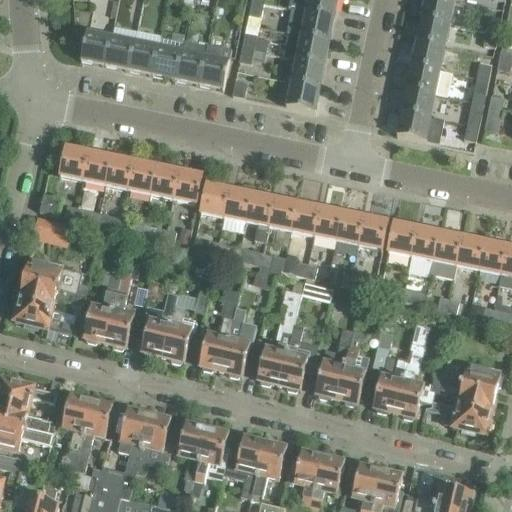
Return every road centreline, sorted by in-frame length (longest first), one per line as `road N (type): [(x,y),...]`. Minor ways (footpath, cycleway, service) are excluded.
road 1 (residential): [(511,487),(314,442),(290,420),(166,391),(126,397),(0,364)]
road 2 (residential): [(353,166),(31,99)]
road 3 (residential): [(0,274),(33,131),(31,99)]
road 4 (residential): [(353,166),(388,0)]
road 5 (residential): [(511,200),(353,166)]
